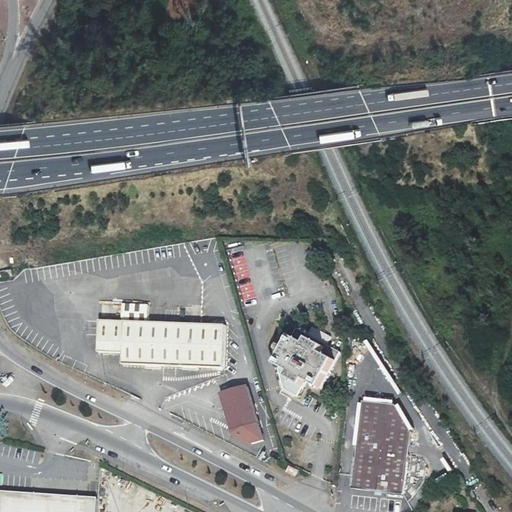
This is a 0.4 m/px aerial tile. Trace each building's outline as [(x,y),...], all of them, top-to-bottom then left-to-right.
[(233,251),(238,294),(251,293),(246,249),(233,251)] [(242,299),(244,308),(258,305),(256,296),(242,299)] [(109,314),(108,302),(100,302),(101,314),(109,314)] [(118,311),(117,321),(140,322),(140,311),(118,311)] [(99,354),(128,355),(128,367),(225,369),(225,366),(227,327),(211,327),(201,327),(136,326),(136,325),(100,324),(99,354)] [(326,349),(310,340),(307,347),(294,339),(278,366),(292,374),(289,380),(305,389),(308,384),(320,391),(336,364),(322,356),(326,349)] [(248,386),(220,394),(220,396),(224,408),(226,415),(232,437),(251,446),(265,442),(248,386)] [(401,408),(365,404),(355,490),(409,496),(416,434),(401,408)] [(286,473),(297,476),(299,469),(288,466),(286,473)] [(0,496),(0,511),(98,511),(99,503),(95,503),(89,502),(0,496)]
